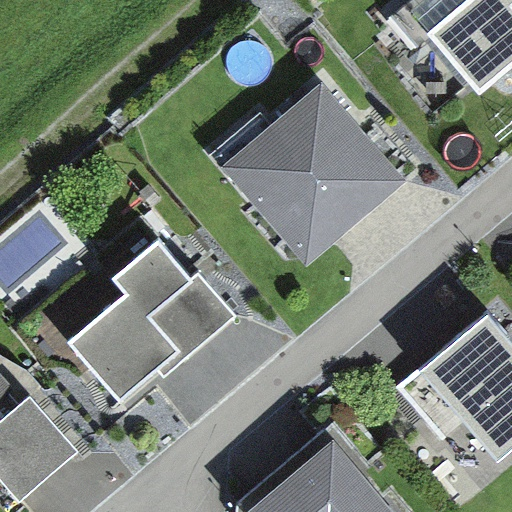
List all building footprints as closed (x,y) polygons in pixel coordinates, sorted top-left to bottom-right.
[(511,0),(476,0),(432,37),(480,93),(509,68),(511,71),(511,0)] [(322,84),(222,170),(309,271),(409,185),(322,84)] [(127,301),(74,343),(127,409),(240,319),(202,272),(191,280),(164,245),(114,285),(127,301)] [(511,454),(511,340),(491,315),(405,387),(447,438),(464,424),(499,465),(511,454)] [(0,378),(0,478),(21,504),(80,455),(33,398),(23,406),(0,378)] [(389,511),(337,449),(260,511),(389,511)]
